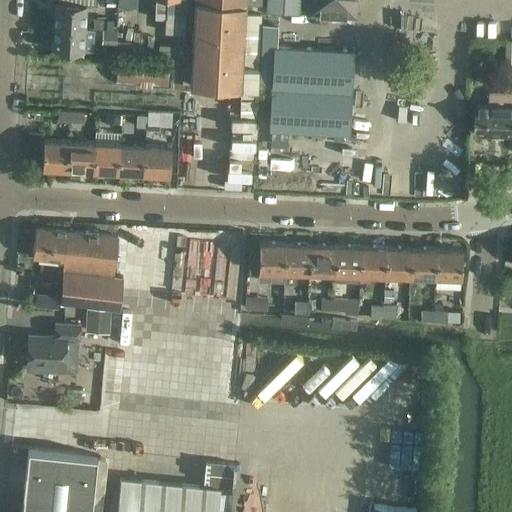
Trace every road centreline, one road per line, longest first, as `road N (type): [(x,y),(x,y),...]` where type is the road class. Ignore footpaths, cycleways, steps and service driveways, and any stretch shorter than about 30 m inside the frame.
road 1 (residential): [(0,198),(427,220),(483,216)]
road 2 (residential): [(0,198),(13,0)]
